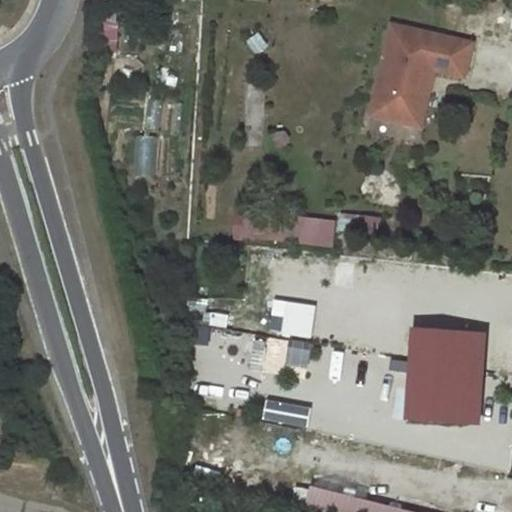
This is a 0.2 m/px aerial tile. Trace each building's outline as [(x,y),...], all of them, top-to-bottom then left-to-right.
[(473,44),(393,26),(372,116),(415,126),(423,89),(420,84),(421,78),(427,74),(433,70),(435,70),(465,78),(473,44)] [(415,126),(422,127),(435,70),(433,70),(427,74),(421,78),(420,84),(423,89),(415,126)] [(335,244),(335,214),(235,212),(234,242),(335,244)] [(290,301),(283,333),(313,340),(319,307),(290,301)] [(468,335),(414,332),(409,422),(463,425),(468,335)] [(401,511),(308,486),(300,511),(401,511)]
